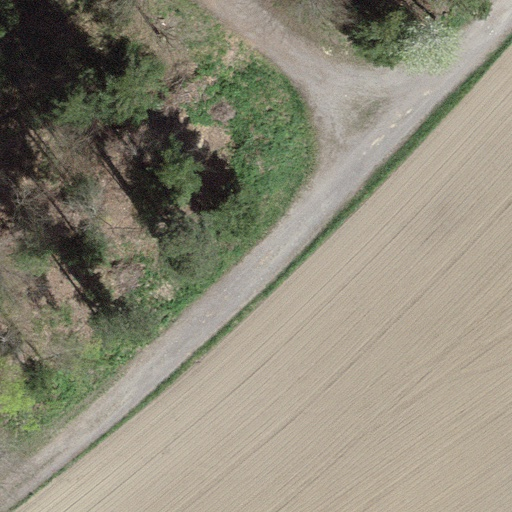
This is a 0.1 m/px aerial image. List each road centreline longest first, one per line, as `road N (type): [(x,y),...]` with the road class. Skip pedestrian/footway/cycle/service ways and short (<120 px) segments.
road 1 (track): [(511,7),(177,350),(0,476)]
road 2 (track): [(224,0),(392,130)]
